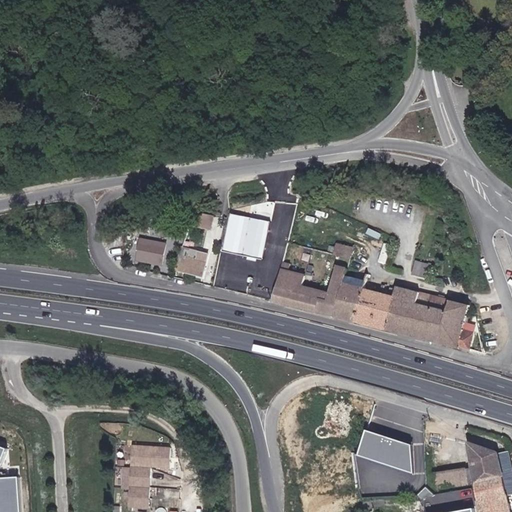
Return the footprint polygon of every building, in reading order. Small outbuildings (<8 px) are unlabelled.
[(197,213),(194,226),(210,231),(213,217),(197,213)] [(276,223),(236,215),(226,251),(268,261),(276,223)] [(171,243),(144,240),(139,263),(169,265),(171,243)] [(338,242),(334,253),(352,259),(356,247),(338,242)] [(208,253),(182,246),(176,272),(202,278),(208,253)] [(431,264),(415,260),(411,276),(427,280),(431,264)] [(311,275),(286,270),(278,302),(342,318),(351,276),(352,268),(342,266),(335,295),(309,287),(311,275)] [(351,276),(342,318),(474,352),(478,330),(472,328),(477,307),(457,303),(455,314),(423,303),(427,293),(403,288),(402,299),(372,291),(372,281),(351,276)] [(354,393),(345,423),(367,430),(376,400),(354,393)] [(410,445),(364,430),(355,455),(412,474),(410,445)] [(511,511),(511,469),(509,455),(473,443),(477,467),(441,472),(441,476),(436,477),(437,490),(481,483),(486,511),(511,511)] [(178,448),(136,446),(135,467),(126,467),(125,489),(133,490),(132,508),(155,510),(157,468),(177,469),(178,448)] [(0,511),(18,511),(16,477),(0,477),(0,458),(4,449),(0,447),(0,511)] [(431,488),(421,491),(423,499),(434,495),(431,488)]
